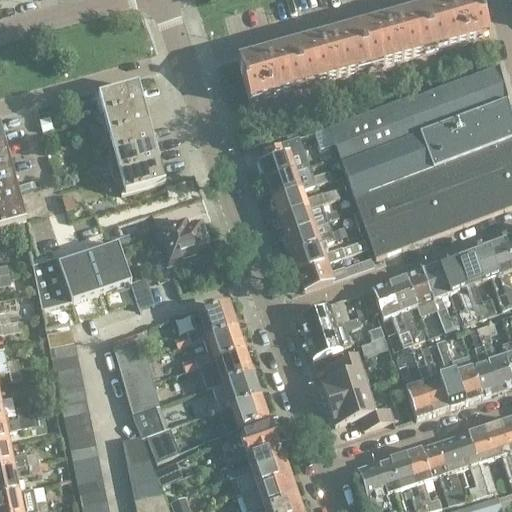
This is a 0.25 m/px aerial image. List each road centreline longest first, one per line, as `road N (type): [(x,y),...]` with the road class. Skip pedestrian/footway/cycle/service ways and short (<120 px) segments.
road 1 (residential): [(268,319),(182,59)]
road 2 (residential): [(268,319),(511,229)]
road 3 (residential): [(182,59),(399,0)]
road 4 (residential): [(325,468),(511,409)]
road 5 (residential): [(0,107),(182,59)]
road 6 (residential): [(325,468),(268,319)]
road 7 (residential): [(129,0),(0,35)]
